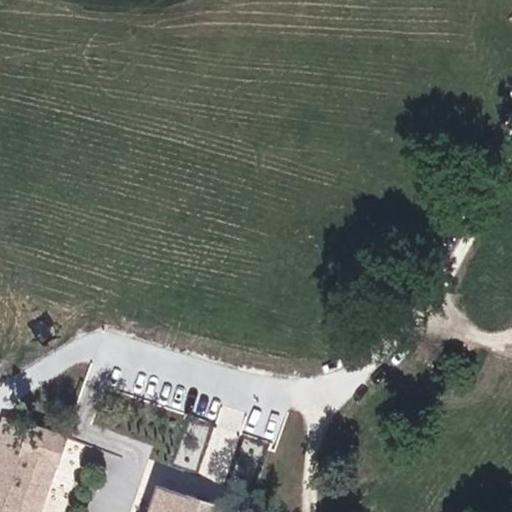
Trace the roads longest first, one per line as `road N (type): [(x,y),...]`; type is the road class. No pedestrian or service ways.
road 1 (track): [(316,511),(330,384),(385,357),(457,260),(511,133)]
road 2 (track): [(330,384),(285,385),(137,348),(95,380),(79,428)]
